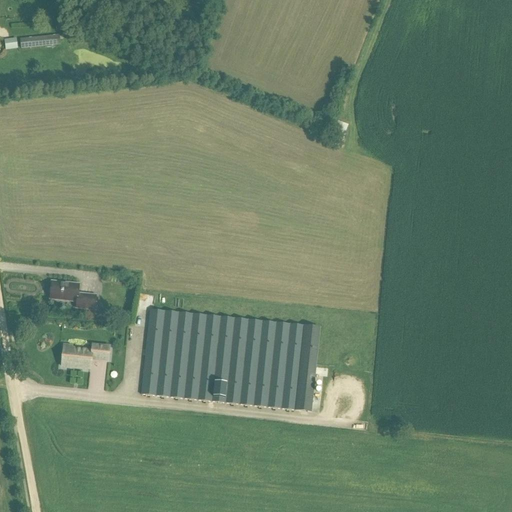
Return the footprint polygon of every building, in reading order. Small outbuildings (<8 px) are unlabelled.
[(60,36),(20,40),(21,49),(61,46),(60,36)] [(16,39),(5,40),(6,51),(18,49),(16,39)] [(50,289),(50,294),(51,295),(50,300),(77,303),(77,309),(95,311),(97,297),(79,295),(80,286),(52,283),(52,287),(50,289)] [(151,312),(142,396),(312,414),(321,329),(151,312)] [(64,349),(62,367),(91,370),(92,360),(108,361),(109,348),(92,347),(92,352),(73,350),(74,347),(66,346),(65,349),(64,349)] [(145,414),(145,424),(169,425),(169,415),(145,414)]
